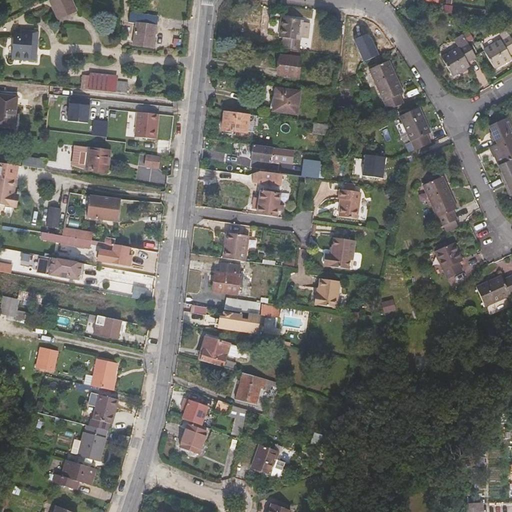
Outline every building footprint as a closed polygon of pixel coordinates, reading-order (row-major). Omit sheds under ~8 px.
[(53,0),(49,2),(57,22),(78,13),(72,0),(53,0)] [(303,22),(283,18),(280,37),(283,38),(282,48),(290,49),(299,50),(303,22)] [(153,47),(157,26),(137,23),(134,45),(153,47)] [(344,34),(345,27),(336,26),(335,33),(344,34)] [(16,31),(13,58),(35,60),(37,33),(16,31)] [(511,53),(511,38),(510,36),(484,51),(495,69),(511,59),(510,55),(511,53)] [(468,42),(442,58),(453,76),(469,66),(467,62),(476,57),(468,42)] [(300,58),(300,51),(299,50),(290,49),(290,57),(300,58)] [(301,58),(300,58),(290,57),(281,56),(278,74),(298,77),(301,58)] [(388,110),(403,103),(399,95),(403,93),(388,61),(370,69),(388,110)] [(83,76),(82,88),(128,93),(128,82),(116,81),(117,76),(91,74),(91,76),(83,76)] [(297,114),(300,92),(277,89),(274,111),(297,114)] [(0,125),(14,127),(18,97),(0,95),(0,125)] [(89,100),(68,99),(67,121),(88,122),(89,100)] [(431,132),(419,107),(400,116),(415,150),(431,143),(427,134),(431,132)] [(248,134),(250,115),(225,111),(223,130),(248,134)] [(511,138),(511,137),(511,123),(509,117),(489,126),(492,133),(490,133),(495,145),(511,138)] [(99,138),(98,148),(111,149),(126,151),(126,145),(145,145),(146,119),(137,120),(136,126),(126,126),(126,142),(99,138)] [(313,133),(330,136),(332,126),(314,123),(313,133)] [(511,159),(511,140),(511,138),(495,145),(490,147),(494,157),(496,156),(500,164),(511,159)] [(88,146),(74,144),(71,166),(85,169),(87,158),(88,146)] [(292,150),(253,145),(251,160),(272,163),(272,160),(285,162),(285,160),(291,161),(292,150)] [(98,148),(88,146),(87,158),(90,158),(89,169),(108,172),(111,149),(98,148)] [(363,150),(362,176),(384,176),(384,150),(363,150)] [(143,154),(141,166),(156,168),(158,156),(143,154)] [(23,166),(46,169),(47,160),(24,157),(23,166)] [(511,180),(511,159),(500,164),(499,165),(502,171),(500,172),(505,184),(511,180)] [(260,171),(248,175),(247,180),(274,183),(275,173),(260,171)] [(0,203),(13,206),(15,194),(11,193),(14,178),(0,175),(0,203)] [(456,208),(442,177),(423,185),(441,226),(457,219),(453,210),(456,208)] [(357,192),(357,184),(348,182),(347,190),(357,192)] [(363,193),(357,192),(347,190),(342,190),(341,199),(343,199),(341,216),(359,219),(363,193)] [(258,209),(258,215),(277,217),(278,211),(279,206),(280,194),(261,191),(259,201),(258,209)] [(118,221),(121,199),(90,196),(87,217),(118,221)] [(46,225),(58,226),(60,207),(48,205),(46,225)] [(66,228),(64,236),(92,240),(93,233),(66,228)] [(226,259),(247,262),(248,251),(245,250),(247,235),(230,233),(228,248),(227,248),(226,259)] [(64,236),(62,235),(61,242),(90,248),(91,244),(105,246),(104,250),(100,249),(98,260),(126,265),(129,247),(116,244),(105,242),(92,240),(64,236)] [(329,255),(328,266),(349,269),(351,258),(354,258),(356,240),(336,237),(333,255),(329,255)] [(463,261),(454,243),(435,251),(447,279),(463,272),(459,262),(463,261)] [(58,258),(53,257),(50,275),(79,279),(82,263),(58,258)] [(241,265),(221,263),(220,273),(215,273),(213,290),(237,294),(238,287),(242,287),(244,275),(240,274),(241,265)] [(511,275),(503,280),(501,276),(476,286),(485,306),(511,294),(511,275)] [(340,282),(322,279),(319,296),(316,295),(314,305),(336,308),(340,282)] [(19,299),(4,296),(0,313),(16,316),(19,299)] [(50,305),(27,300),(25,308),(48,313),(50,305)] [(236,301),(235,311),(249,313),(251,314),(253,303),(236,301)] [(279,317),(281,308),(262,305),(260,314),(279,317)] [(207,308),(195,306),(194,312),(206,315),(207,308)] [(121,320),(89,313),(88,318),(97,320),(95,333),(118,338),(121,320)] [(241,320),(242,315),(223,313),(223,317),(219,316),(219,319),(216,319),(215,327),(240,332),(240,330),(247,331),(254,332),(256,314),(251,314),(249,313),(248,321),(241,320)] [(79,328),(87,330),(88,323),(81,322),(79,328)] [(257,339),(275,343),(277,337),(259,333),(257,339)] [(199,360),(234,370),(237,363),(226,360),(230,344),(206,337),(199,360)] [(59,345),(51,343),(40,340),(38,348),(50,351),(58,353),(59,345)] [(92,385),(112,389),(118,363),(97,358),(94,374),(92,385)] [(80,383),(92,385),(94,374),(83,371),(80,383)] [(282,389),(283,384),(244,373),(236,398),(256,404),(260,388),(270,391),(272,386),(282,389)] [(287,404),(291,390),(283,388),(280,402),(287,404)] [(94,419),(112,423),(118,399),(100,394),(94,419)] [(187,396),(182,415),(203,420),(208,401),(187,396)] [(233,433),(241,435),(247,409),(233,405),(231,416),(236,417),(233,433)] [(266,407),(264,415),(280,420),(282,412),(266,407)] [(99,460),(107,429),(86,424),(79,455),(99,460)] [(207,432),(188,424),(180,446),(199,453),(207,432)] [(474,448),(474,437),(466,437),(465,448),(474,448)] [(278,452),(260,445),(252,467),(271,474),(280,476),(284,463),(276,460),(278,452)] [(91,485),(96,468),(66,459),(62,475),(56,473),(54,482),(78,489),(80,481),(91,485)] [(481,511),(480,503),(464,504),(464,511),(481,511)]
